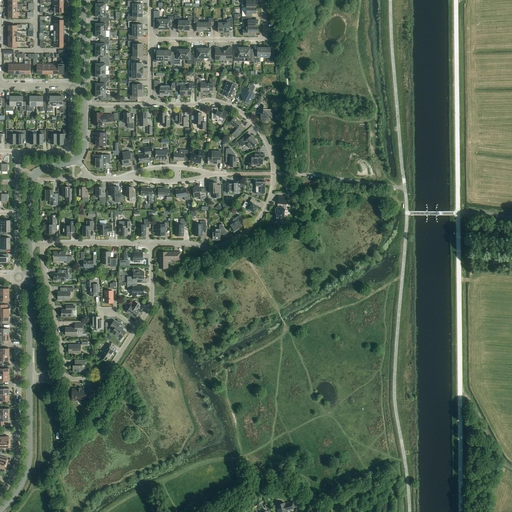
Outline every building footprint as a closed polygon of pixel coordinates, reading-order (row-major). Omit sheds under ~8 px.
[(96,4),(96,11),(106,11),(106,4),(107,4),(107,1),(105,1),(101,1),(101,4),(96,4)] [(133,7),(133,11),(143,11),(143,4),(135,4),(135,1),(128,1),(128,7),(133,7)] [(256,7),(242,7),(242,16),(252,16),(252,13),(256,13),(256,7)] [(101,17),(101,21),(109,21),(109,15),(106,15),(106,11),(96,11),(96,17),(101,17)] [(143,11),(133,11),(133,14),(128,14),(128,17),(127,17),(127,20),(135,20),(135,17),(143,17),(143,11)] [(164,30),(164,20),(159,20),(159,11),(154,11),(154,24),(157,24),(157,30),(164,30)] [(178,31),(184,31),(184,21),(180,21),(180,18),(178,18),(178,15),(175,15),(175,22),(178,22),(178,31)] [(184,21),(184,31),(189,31),(189,25),(192,25),(192,16),(188,16),(188,21),(184,21)] [(168,20),(164,20),(164,30),(170,30),(170,24),(173,24),(173,17),(168,17),(168,20)] [(245,23),(245,26),(248,26),(258,26),(258,20),(246,20),(246,17),(242,17),(242,23),(245,23)] [(227,23),(224,23),(224,33),(229,33),(229,26),(232,26),(232,18),(229,18),(229,20),(227,20),(227,23)] [(197,32),(204,32),(204,23),(199,23),(199,19),(194,19),(194,26),(197,26),(197,32)] [(204,23),(204,32),(211,32),(211,26),(214,26),(214,19),(209,19),(209,23),(204,23)] [(224,33),(224,23),(218,23),(218,20),(215,20),(215,26),(218,26),(218,33),(224,33)] [(96,24),(96,31),(106,31),(106,26),(109,26),(109,21),(101,21),(101,24),(96,24)] [(133,28),(133,31),(143,31),(143,25),(136,25),(136,22),(129,22),(129,28),(133,28)] [(258,26),(248,26),(248,30),(243,30),(243,36),(255,36),(255,33),(258,33),(258,26)] [(101,37),(101,41),(109,41),(109,37),(106,37),(106,31),(96,31),(96,37),(101,37)] [(143,31),(133,31),(133,34),(129,34),(129,40),(136,40),(136,37),(143,37),(143,31)] [(101,44),(96,44),(96,51),(106,51),(109,51),(109,41),(101,41),(101,44)] [(133,47),(133,51),(143,51),(143,44),(135,44),(135,41),(128,41),(128,47),(133,47)] [(224,64),(224,51),(218,51),(218,48),(215,48),(215,61),(221,61),(221,64),(224,64)] [(229,51),(224,51),(224,64),(227,64),(227,61),(232,61),(232,48),(229,48),(229,51)] [(235,61),(244,61),(244,48),(237,48),(237,55),(235,55),(235,61)] [(254,61),(254,55),(254,49),(250,49),(250,48),(244,48),(244,61),(254,61)] [(260,58),(264,58),(264,48),(257,48),(257,55),(254,55),(254,61),(254,63),(257,63),(257,62),(260,62),(260,58)] [(264,48),(264,58),(267,58),(267,62),(270,62),(270,63),(273,63),(273,55),(270,55),(270,48),(264,48)] [(197,59),(204,59),(204,49),(197,49),(197,54),(194,54),(194,60),(197,60),(197,59)] [(204,49),(204,59),(208,59),(208,62),(214,62),(214,54),(210,54),(210,49),(204,49)] [(177,57),(174,57),(174,64),(180,64),(180,60),(184,60),(184,50),(177,50),(177,57)] [(190,50),(184,50),(184,60),(187,60),(187,64),(193,64),(193,57),(190,57),(190,50)] [(101,57),(101,61),(107,61),(109,61),(109,55),(106,55),(106,51),(96,51),(96,57),(101,57)] [(143,51),(133,51),(133,57),(131,57),(131,60),(138,60),(138,57),(143,57),(143,51)] [(161,65),(164,65),(164,51),(157,51),(157,54),(156,55),(154,55),(154,61),(157,61),(157,63),(161,63),(161,65)] [(164,51),(164,65),(164,61),(170,61),(170,65),(174,65),(174,64),(174,57),(174,55),(171,55),(171,51),(164,51)] [(37,74),(42,74),(42,64),(37,64),(37,59),(33,59),(33,68),(37,68),(37,74)] [(96,64),(96,71),(106,71),(106,66),(109,66),(109,61),(107,61),(101,61),(101,64),(96,64)] [(132,65),(132,71),(143,71),(143,67),(142,67),(142,63),(135,63),(135,61),(129,61),(129,65),(132,65)] [(101,77),(101,81),(109,81),(109,75),(106,75),(106,71),(96,71),(96,77),(101,77)] [(143,71),(132,71),(132,76),(129,76),(129,81),(135,81),(135,78),(142,78),(142,74),(143,74),(143,71)] [(207,83),(207,93),(213,93),(213,87),(216,87),(216,80),(213,80),(213,79),(210,79),(210,83),(207,83)] [(201,93),(207,93),(207,83),(201,83),(201,80),(197,80),(197,87),(201,87),(201,93)] [(96,84),(96,91),(106,91),(106,86),(109,86),(109,81),(101,81),(101,84),(96,84)] [(166,96),(166,85),(160,85),(160,81),(154,81),(154,90),(159,90),(160,90),(160,96),(166,96)] [(133,87),(133,91),(143,91),(143,85),(136,85),(136,82),(129,82),(129,87),(133,87)] [(227,97),(232,99),(237,86),(230,83),(230,84),(227,82),(224,90),(223,89),(223,93),(222,94),(224,95),(223,95),(226,98),(227,97)] [(169,85),(166,85),(166,96),(171,96),(171,92),(175,92),(175,83),(169,83),(169,85)] [(180,96),(186,96),(186,86),(183,86),(183,83),(177,83),(177,89),(180,89),(180,96)] [(186,86),(186,96),(191,96),(191,94),(194,94),(194,83),(186,83),(186,86)] [(251,94),(254,87),(254,86),(253,85),(252,84),(251,84),(249,83),(247,88),(245,86),(242,92),(245,93),(242,99),(243,102),(249,104),(252,99),(254,99),(255,96),(251,94)] [(106,91),(96,91),(96,97),(101,97),(101,101),(109,101),(109,95),(106,95),(106,91)] [(143,91),(133,91),(133,94),(130,94),(130,100),(136,100),(136,97),(143,97),(143,91)] [(13,106),(16,106),(16,96),(10,96),(10,104),(7,104),(7,111),(13,111),(13,106)] [(16,96),(16,106),(20,106),(20,111),(26,111),(26,104),(23,104),(23,96),(16,96)] [(36,106),(36,96),(30,96),(30,104),(27,104),(27,111),(33,111),(33,106),(36,106)] [(43,96),(36,96),(36,106),(40,106),(40,111),(46,111),(46,104),(43,104),(43,96)] [(53,106),(56,106),(56,96),(50,96),(50,104),(47,104),(47,111),(53,111),(53,106)] [(56,96),(56,106),(60,106),(60,111),(63,111),(63,113),(66,113),(66,104),(63,104),(63,96),(56,96)] [(257,111),(259,114),(261,114),(261,116),(259,118),(263,123),(268,118),(272,119),(272,110),(268,110),(263,105),(257,111)] [(222,113),(217,111),(217,108),(212,108),(212,119),(217,119),(217,122),(222,124),(227,116),(228,113),(223,110),(222,113)] [(93,116),(93,125),(102,125),(102,122),(112,122),(112,115),(102,115),(102,113),(94,113),(94,116),(93,116)] [(134,119),(131,119),(131,113),(124,113),(124,123),(128,123),(128,128),(130,128),(130,129),(134,129),(134,119)] [(139,113),(139,126),(147,126),(147,113),(139,113)] [(166,119),(166,117),(166,113),(159,113),(159,123),(163,123),(163,127),(170,127),(170,119),(166,119)] [(176,124),(177,124),(180,126),(188,126),(188,117),(183,117),(183,113),(176,113),(176,124)] [(200,124),(200,129),(206,129),(206,123),(202,123),(202,120),(201,120),(202,113),(194,113),(194,120),(194,124),(200,124)] [(232,135),(236,139),(241,134),(240,134),(245,129),(242,127),(241,127),(240,126),(242,123),(234,117),(230,123),(237,128),(232,135)] [(37,144),(37,134),(33,134),(33,131),(30,131),(30,129),(27,129),(27,137),(30,137),(30,144),(37,144)] [(57,134),(57,144),(63,144),(63,137),(66,137),(66,130),(63,130),(63,134),(57,134)] [(16,144),(16,131),(6,131),(6,137),(10,137),(10,144),(16,144)] [(26,131),(16,131),(16,144),(23,144),(23,137),(26,137),(26,131)] [(40,134),(37,134),(37,144),(43,144),(43,137),(46,137),(46,131),(40,131),(40,134)] [(51,144),(57,144),(57,134),(53,134),(53,131),(48,131),(48,137),(51,137),(51,144)] [(94,133),(94,141),(96,141),(96,146),(106,146),(106,133),(94,133)] [(257,141),(256,140),(256,139),(254,140),(251,136),(246,140),(244,137),(238,142),(243,147),(246,144),(251,149),(258,143),(257,142),(257,141)] [(145,154),(138,155),(139,163),(145,162),(145,163),(149,162),(148,155),(151,154),(150,147),(144,148),(145,154)] [(226,156),(226,161),(230,161),(230,167),(236,167),(236,157),(236,155),(230,148),(226,149),(226,153),(226,156)] [(156,159),(162,159),(162,160),(167,160),(167,156),(170,156),(170,150),(164,150),(164,151),(156,151),(156,159)] [(188,156),(188,150),(180,150),(179,154),(174,154),(174,161),(184,161),(184,156),(188,156)] [(122,153),(123,160),(122,160),(123,166),(130,165),(130,162),(135,161),(133,153),(130,153),(130,151),(122,153)] [(196,163),(200,164),(201,158),(204,159),(205,152),(199,151),(199,154),(191,153),(190,161),(196,162),(196,163)] [(208,165),(217,165),(217,163),(221,163),(221,152),(212,152),(212,154),(208,154),(208,165)] [(252,156),(252,158),(251,158),(251,165),(255,165),(256,166),(257,167),(258,167),(259,167),(260,167),(260,166),(261,166),(261,165),(263,165),(263,161),(265,161),(265,154),(255,154),(252,156)] [(106,162),(110,162),(110,155),(94,155),(94,162),(96,162),(96,167),(106,167),(106,162)] [(0,159),(0,174),(2,175),(2,172),(8,172),(8,164),(2,164),(2,160),(0,159)] [(264,179),(254,179),(254,185),(256,185),(256,193),(256,194),(261,194),(261,193),(265,193),(265,182),(264,182),(264,179)] [(213,193),(213,198),(221,198),(221,191),(217,191),(217,183),(210,183),(210,193),(213,193)] [(228,192),(228,193),(228,194),(229,195),(230,195),(232,195),(233,195),(234,194),(235,193),(235,192),(238,192),(238,183),(234,183),(234,184),(229,184),(229,183),(225,183),(225,184),(223,185),(223,188),(225,188),(225,192),(228,192)] [(193,188),(194,198),(200,197),(200,200),(206,199),(205,188),(201,189),(199,189),(199,186),(195,187),(195,188),(193,188)] [(73,189),(69,189),(69,187),(62,187),(62,197),(66,197),(66,202),(73,202),(73,189)] [(79,190),(77,190),(76,191),(76,194),(76,195),(79,195),(79,197),(83,197),(83,202),(89,202),(89,193),(86,193),(86,187),(79,187),(79,190)] [(100,197),(100,203),(106,203),(106,193),(103,193),(103,187),(96,187),(96,197),(100,197)] [(115,202),(122,202),(122,195),(122,193),(118,193),(118,187),(111,187),(111,197),(115,197),(115,202)] [(130,202),(136,202),(136,193),(133,193),(133,187),(126,187),(126,197),(130,197),(130,202)] [(149,196),(149,200),(154,201),(155,194),(152,194),(152,188),(142,187),(141,195),(149,196)] [(175,190),(177,198),(184,197),(185,201),(190,200),(189,194),(186,194),(185,188),(175,190)] [(169,194),(169,189),(158,189),(158,197),(167,197),(167,200),(172,201),(172,194),(169,194)] [(57,197),(53,197),(53,190),(46,190),(46,201),(50,201),(50,205),(57,205),(57,197)] [(0,191),(0,206),(2,206),(2,202),(8,202),(8,194),(2,194),(2,191),(0,191)] [(286,205),(287,197),(278,196),(277,207),(275,208),(275,212),(277,213),(276,220),(277,221),(280,222),(282,220),(284,220),(285,219),(285,217),(284,216),(285,209),(284,208),(284,204),(286,205)] [(250,211),(255,214),(259,207),(257,205),(259,202),(252,198),(245,209),(249,212),(250,211)] [(56,222),(56,215),(50,215),(50,225),(46,225),(46,230),(45,230),(45,235),(50,235),(50,234),(53,234),(53,230),(56,230),(56,222)] [(232,229),(234,233),(239,229),(238,229),(242,226),(240,224),(243,222),(239,215),(233,219),(232,224),(230,225),(232,229)] [(175,236),(183,236),(183,227),(187,227),(187,219),(181,219),(180,225),(175,225),(175,236)] [(137,225),(137,236),(146,236),(146,228),(149,228),(149,220),(144,220),(144,225),(137,225)] [(90,231),(93,231),(93,228),(93,221),(87,221),(87,226),(83,226),(83,236),(90,236),(90,231)] [(195,236),(202,236),(202,233),(206,233),(206,221),(200,221),(200,224),(193,224),(193,229),(195,229),(195,236)] [(63,236),(71,236),(71,232),(74,232),(74,222),(67,222),(67,226),(63,226),(63,236)] [(119,235),(120,235),(121,236),(127,236),(127,228),(131,228),(131,222),(124,222),(124,225),(123,226),(119,226),(119,235)] [(156,236),(165,236),(165,232),(165,229),(168,229),(168,223),(164,223),(164,225),(157,225),(157,229),(156,229),(156,236)] [(213,232),(213,240),(220,240),(220,236),(221,236),(221,235),(224,235),(224,236),(227,234),(222,224),(219,225),(219,229),(216,229),(216,232),(213,232)] [(107,225),(99,225),(99,235),(101,235),(102,236),(104,236),(105,235),(107,235),(107,232),(112,232),(112,226),(107,225)] [(0,231),(0,235),(5,235),(5,232),(10,232),(10,226),(0,226),(0,232),(0,231)] [(0,238),(0,244),(10,244),(10,238),(5,238),(5,235),(0,235),(0,238)] [(10,244),(0,244),(0,249),(0,252),(6,252),(5,249),(10,249),(10,244)] [(53,255),(53,257),(53,261),(66,261),(66,264),(72,264),(72,257),(66,257),(66,251),(53,251),(53,255)] [(134,252),(134,260),(133,260),(133,262),(140,262),(140,260),(144,260),(143,260),(143,252),(143,251),(139,251),(139,252),(134,252)] [(86,268),(86,269),(91,269),(91,268),(96,268),(96,252),(93,252),(93,261),(84,261),(84,252),(81,252),(81,268),(86,268)] [(102,252),(102,264),(110,264),(110,267),(116,267),(116,259),(110,259),(110,252),(102,252)] [(174,253),(165,253),(159,253),(159,267),(163,267),(163,269),(168,269),(167,260),(173,260),(174,260),(181,260),(181,253),(174,253)] [(60,281),(65,281),(65,279),(68,279),(68,270),(64,270),(64,274),(54,274),(54,281),(60,281)] [(127,277),(127,283),(137,283),(137,280),(144,280),(144,272),(140,272),(140,270),(132,270),(132,273),(133,273),(133,277),(127,277)] [(98,288),(98,284),(93,284),(93,280),(86,280),(86,287),(89,287),(90,296),(98,296),(98,288)] [(137,283),(127,283),(127,290),(132,290),(132,296),(136,296),(136,295),(144,295),(144,286),(137,287),(137,283)] [(0,294),(9,295),(9,289),(4,289),(4,285),(0,284),(0,294)] [(67,288),(67,292),(58,292),(58,300),(70,300),(70,292),(73,292),(73,288),(67,288)] [(105,291),(105,303),(113,303),(113,291),(105,291)] [(0,304),(2,305),(2,301),(9,301),(9,295),(0,294),(0,304)] [(126,312),(135,318),(139,312),(137,310),(140,305),(135,302),(132,307),(131,306),(126,312)] [(0,304),(0,314),(9,315),(9,309),(7,309),(7,305),(2,305),(0,304)] [(66,310),(61,310),(61,317),(71,317),(71,311),(75,311),(75,306),(66,306),(66,310)] [(9,315),(0,314),(0,324),(2,324),(2,321),(9,321),(9,315)] [(93,328),(100,328),(104,328),(104,320),(100,320),(100,317),(92,317),(92,320),(93,320),(93,328)] [(126,332),(118,327),(120,325),(114,321),(110,327),(114,330),(112,333),(115,335),(121,339),(126,332)] [(75,324),(75,327),(65,327),(65,336),(77,336),(77,331),(83,331),(83,324),(75,324)] [(0,334),(9,335),(9,329),(2,329),(2,326),(0,325),(0,334)] [(9,335),(0,334),(0,344),(2,344),(2,341),(9,341),(9,335)] [(111,350),(113,347),(108,343),(106,346),(107,347),(105,350),(100,357),(106,361),(108,357),(109,358),(113,351),(111,350)] [(0,354),(9,355),(9,349),(2,349),(2,346),(0,345),(0,354)] [(69,345),(69,353),(80,353),(80,345),(69,345)] [(9,355),(0,354),(0,364),(2,364),(2,361),(9,361),(9,355)] [(75,360),(75,365),(73,365),(73,372),(83,372),(83,371),(85,369),(85,365),(85,360),(75,360)] [(0,374),(9,375),(9,369),(2,369),(2,366),(0,365),(0,374)] [(9,375),(0,374),(0,384),(2,384),(2,381),(9,381),(9,375)] [(0,394),(9,395),(9,389),(2,389),(2,386),(0,385),(0,394)] [(76,400),(76,399),(76,398),(79,398),(81,400),(85,400),(85,401),(89,401),(91,400),(91,393),(91,388),(82,388),(79,388),(76,388),(76,389),(73,389),(72,390),(72,395),(71,395),(71,399),(71,400),(72,401),(75,401),(76,400)] [(9,395),(0,394),(0,404),(2,404),(2,401),(9,401),(9,395)] [(0,414),(9,415),(9,409),(2,409),(2,406),(0,405),(0,414)] [(9,415),(0,414),(0,424),(4,425),(4,421),(9,421),(9,415)] [(0,442),(10,442),(10,439),(9,439),(9,437),(4,437),(4,433),(0,432),(0,442)] [(0,451),(3,452),(3,448),(9,448),(9,446),(10,446),(10,442),(0,442),(0,451)] [(0,461),(7,464),(8,460),(7,460),(8,458),(2,457),(3,452),(0,451),(0,461)] [(276,507),(277,509),(278,509),(278,511),(286,511),(293,509),(292,502),(285,504),(284,503),(277,505),(277,506),(276,507)]
